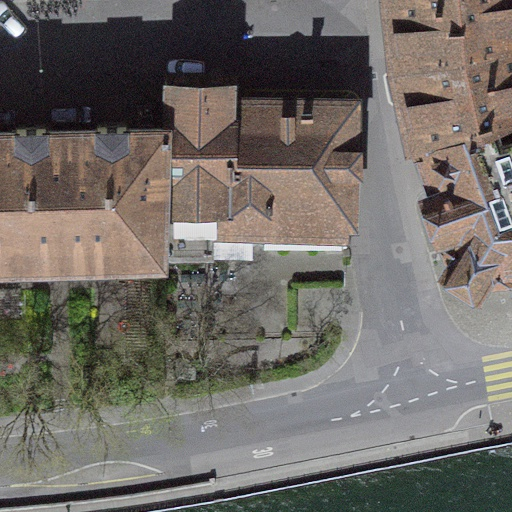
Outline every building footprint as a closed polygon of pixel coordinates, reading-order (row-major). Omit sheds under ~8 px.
[(511,0),(391,0),(398,52),(399,68),(417,148),(511,114),(511,0)] [(211,254),(211,226),(211,209),(235,209),(234,106),(235,82),(207,81),(166,81),(164,127),(167,127),(165,257),(211,254)] [(211,209),(211,226),(265,226),(264,242),(347,243),(348,107),(283,106),(234,106),(235,209),(211,209)] [(511,114),(417,148),(435,206),(452,263),(449,269),(477,286),(480,281),(511,277),(511,114)] [(34,197),(36,260),(165,257),(167,127),(164,127),(126,128),(126,125),(111,125),(98,125),(98,129),(70,129),(68,196),(34,197)] [(0,260),(36,260),(34,197),(68,196),(70,129),(46,130),(45,127),(30,127),(17,127),(17,131),(0,131),(0,260)]
